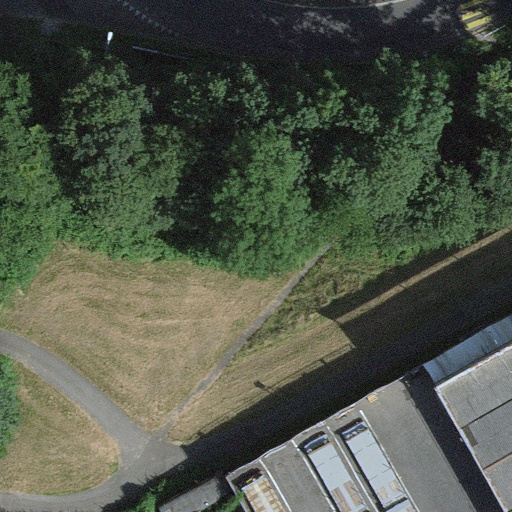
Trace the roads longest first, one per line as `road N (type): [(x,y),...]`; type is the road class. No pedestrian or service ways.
road 1 (track): [(140,460),(185,471),(511,283)]
road 2 (secondary): [(187,0),(254,20),(318,27),(422,20),(488,0)]
road 3 (track): [(0,339),(102,410),(140,460)]
road 4 (track): [(0,501),(60,509),(120,499),(140,460)]
